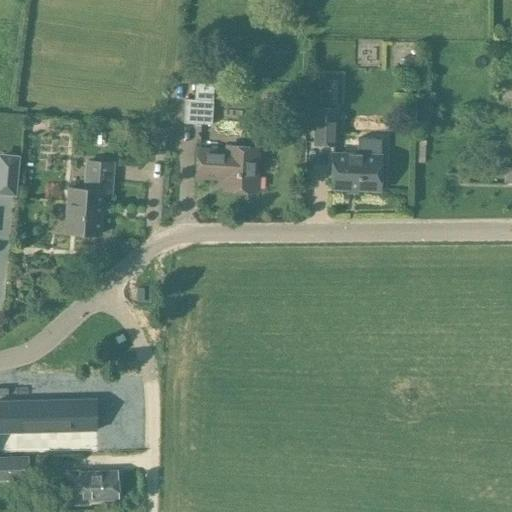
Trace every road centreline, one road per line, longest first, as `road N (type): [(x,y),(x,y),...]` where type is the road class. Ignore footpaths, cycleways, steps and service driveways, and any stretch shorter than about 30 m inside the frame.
road 1 (unclassified): [(103,292),(150,246),(183,234),(511,232)]
road 2 (unclassified): [(149,511),(143,352),(103,292)]
road 3 (unclassified): [(0,366),(45,344),(103,292)]
